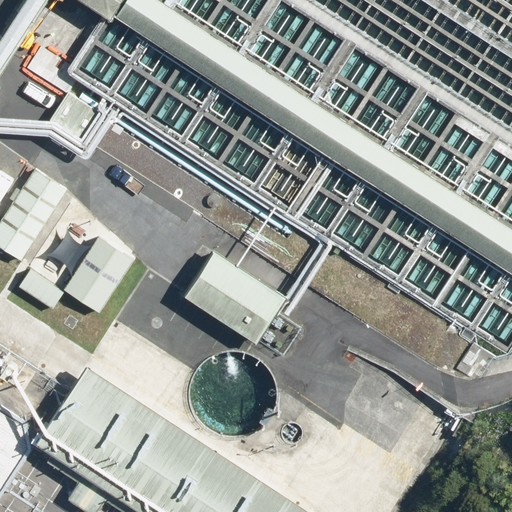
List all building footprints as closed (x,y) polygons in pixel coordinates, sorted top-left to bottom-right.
[(0,101),(66,0),(76,0),(99,15),(64,69),(511,358),(511,356),(511,0),(21,0),(0,34),(0,101)] [(0,146),(0,210),(1,211),(30,165),(0,146)] [(41,168),(0,227),(0,241),(26,259),(74,190),(41,168)] [(224,249),(197,291),(271,338),(298,296),(224,249)] [(326,511),(100,368),(48,449),(146,511),(326,511)] [(0,503),(43,437),(0,409),(0,503)]
